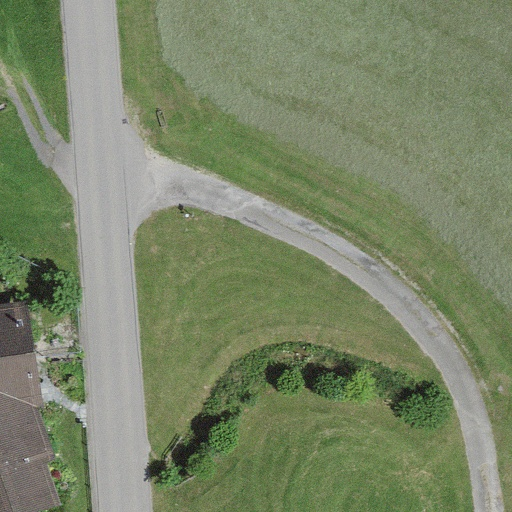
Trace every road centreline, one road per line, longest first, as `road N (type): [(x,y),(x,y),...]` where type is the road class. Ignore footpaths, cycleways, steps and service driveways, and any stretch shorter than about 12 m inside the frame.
road 1 (track): [(496,511),(479,410),(461,358),(415,302),(321,238),(92,149)]
road 2 (tertiary): [(80,0),(117,511)]
